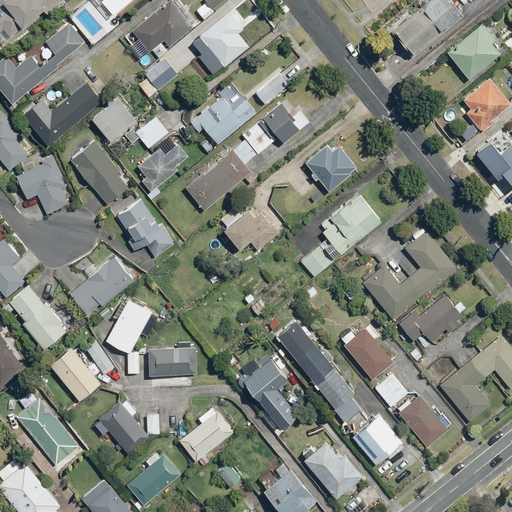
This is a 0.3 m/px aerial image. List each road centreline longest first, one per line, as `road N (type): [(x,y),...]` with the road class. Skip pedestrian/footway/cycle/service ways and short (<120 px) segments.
road 1 (residential): [(511,262),(300,0)]
road 2 (residential): [(0,191),(44,245),(59,250),(91,234)]
